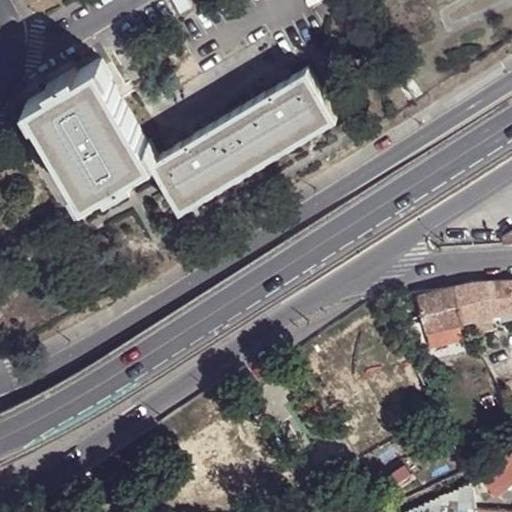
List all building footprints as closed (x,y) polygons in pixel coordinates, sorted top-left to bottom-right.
[(106,56),(101,59),(110,74),(115,71),(106,56)] [(52,88),(30,100),(39,113),(78,182),(87,198),(109,186),(136,169),(153,158),(158,155),(150,141),(110,74),(101,59),(79,72),(52,88)] [(76,67),(49,83),(52,88),(79,72),(76,67)] [(158,155),(153,158),(182,207),(339,115),(309,67),(278,84),(265,91),(194,133),(180,140),(163,151),(158,155)] [(265,91),(278,84),(275,80),(262,87),(265,91)] [(33,117),(39,113),(30,100),(25,102),(33,117)] [(180,140),(194,133),(191,128),(177,136),(180,140)] [(158,155),(163,151),(155,138),(150,141),(158,155)] [(136,169),(109,186),(111,190),(139,174),(136,169)] [(87,198),(78,182),(73,185),(82,199),(87,198)] [(511,277),(493,278),(471,279),(467,280),(479,311),(472,314),(480,334),(501,329),(496,308),(511,304),(511,277)] [(467,280),(454,284),(463,315),(472,314),(479,311),(467,280)] [(427,325),(463,315),(454,284),(447,287),(428,291),(419,294),(427,325)] [(389,292),(383,294),(388,302),(393,300),(392,297),(389,292)] [(511,479),(511,448),(482,475),(497,492),(511,479)] [(511,511),(471,507),(475,480),(474,477),(400,511),(511,511)]
